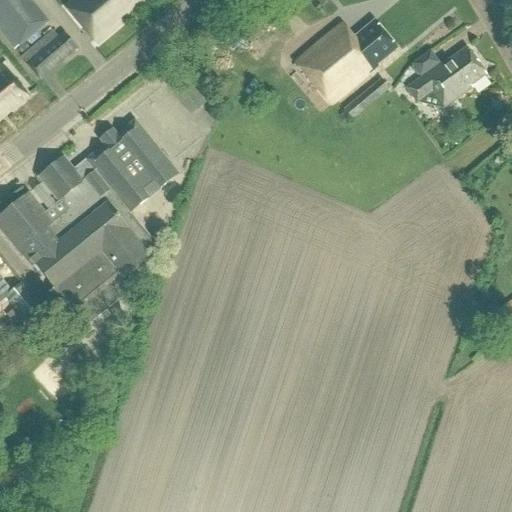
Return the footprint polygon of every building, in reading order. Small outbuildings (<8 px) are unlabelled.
[(45,29),(22,0),(0,0),(0,32),(16,53),(45,29)] [(131,13),(146,0),(76,0),(66,9),(98,47),(124,25),(131,13)] [(251,45),(302,2),(300,0),(271,0),(238,29),(251,45)] [(336,106),(401,51),(378,25),(358,42),(344,25),(300,64),(336,106)] [(40,84),(77,50),(62,33),(58,37),(49,27),(16,57),(40,84)] [(440,67),(421,81),(408,91),(419,105),(444,111),(473,90),(471,88),(487,77),(468,50),(441,69),(440,67)] [(0,123),(30,98),(2,66),(0,68),(0,123)] [(390,90),(381,79),(343,109),(352,120),(390,90)] [(181,174),(138,121),(119,135),(114,129),(100,140),(105,146),(75,170),(65,158),(40,177),(67,211),(78,204),(81,208),(99,194),(108,205),(117,217),(129,208),(132,212),(181,174)] [(117,217),(108,205),(99,194),(81,208),(78,204),(67,211),(51,224),(30,197),(0,220),(0,227),(53,293),(48,296),(70,323),(78,333),(132,291),(124,281),(152,259),(149,256),(160,247),(132,212),(129,208),(117,217)] [(0,303),(0,304),(8,297),(28,320),(43,307),(23,284),(13,292),(0,276),(0,303)] [(511,302),(491,316),(499,328),(511,318),(511,302)] [(57,359),(34,368),(44,393),(66,385),(57,359)]
